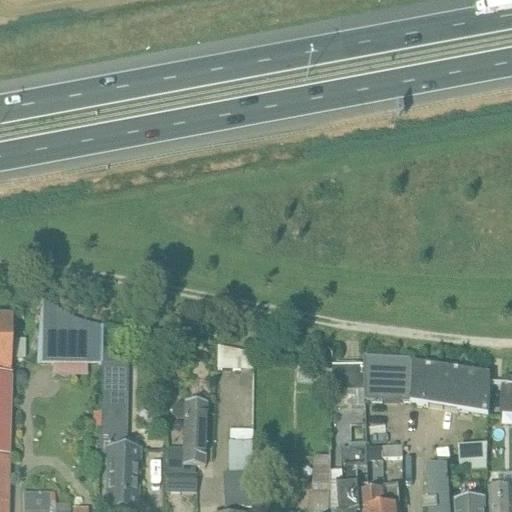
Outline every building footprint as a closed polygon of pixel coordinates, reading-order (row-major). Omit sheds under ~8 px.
[(74,320),(41,300),(34,364),(100,366),(101,327),(74,320)] [(0,462),(7,463),(9,374),(10,318),(0,317),(0,462)] [(172,331),(172,341),(182,341),(182,331),(172,331)] [(252,355),(217,348),(217,371),(251,371),(252,355)] [(410,404),(412,363),(365,358),(365,402),(410,404)] [(412,363),(410,404),(488,416),(490,375),(412,363)] [(102,366),(99,431),(98,449),(108,450),(105,511),(113,511),(137,511),(140,451),(126,451),(130,367),(102,366)] [(332,370),(298,367),(297,382),(332,385),(332,370)] [(335,391),(365,390),(364,367),(334,367),(335,391)] [(16,376),(16,382),(20,386),(25,386),(29,382),(29,376),(25,373),(20,372),(16,376)] [(511,398),(511,385),(499,384),(496,409),(511,410),(511,398)] [(183,403),(182,467),(205,468),(207,403),(183,403)] [(483,472),(487,446),(458,448),(460,471),(483,472)] [(383,448),(366,448),(366,460),(383,460),(383,448)] [(383,460),(402,460),(402,448),(383,448),(383,460)] [(341,450),(342,470),(367,469),(366,460),(366,450),(364,450),(341,450)] [(428,472),(427,476),(429,507),(423,507),(423,511),(450,511),(448,469),(431,470),(428,472)] [(168,476),(167,495),(196,495),(197,477),(194,477),(168,476)] [(244,511),(250,511),(248,489),(251,489),(251,476),(225,477),(226,511),(244,511)] [(382,508),(382,511),(400,511),(400,507),(398,488),(384,489),(383,485),(381,485),(381,490),(383,508),(382,508)] [(339,511),(359,511),(357,486),(343,487),(342,487),(338,488),(339,511)] [(484,511),(485,501),(479,502),(478,488),(467,489),(467,503),(454,504),(454,511),(484,511)] [(511,511),(511,489),(490,489),(489,511),(511,511)] [(383,508),(381,490),(361,492),(363,511),(382,511),(382,508),(383,508)] [(22,494),(22,495),(22,511),(86,511),(86,509),(72,509),(72,511),(55,511),(55,505),(50,505),(49,505),(49,504),(48,494),(22,494)]
